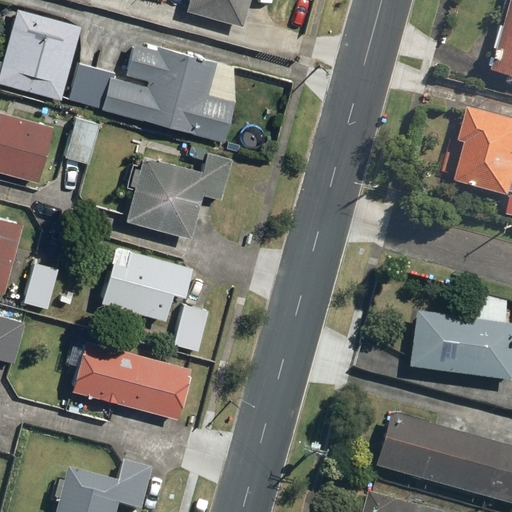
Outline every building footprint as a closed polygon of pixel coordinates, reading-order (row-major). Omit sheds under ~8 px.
[(237,27),(243,0),(182,0),(179,12),(237,27)] [(511,0),(510,0),(491,72),(511,77),(511,0)] [(75,26),(10,9),(0,49),(0,85),(56,100),(75,26)] [(118,75),(104,72),(95,112),(216,141),(234,70),(125,44),(118,75)] [(511,119),(466,108),(457,142),(463,144),(453,182),(508,196),(509,193),(511,194),(511,119)] [(48,128),(0,113),(0,177),(31,187),(48,128)] [(94,121),(70,114),(58,158),(83,164),(94,121)] [(200,146),(192,172),(134,156),(117,218),(185,237),(196,196),(218,203),(231,155),(200,146)] [(0,281),(15,227),(0,222),(0,281)] [(204,309),(178,301),(188,269),(109,245),(91,301),(153,320),(170,326),(164,347),(190,355),(204,309)] [(503,305),(465,293),(462,322),(408,315),(401,372),(506,385),(511,335),(511,328),(500,327),(503,305)] [(0,309),(0,356),(19,361),(30,317),(0,309)] [(80,340),(79,342),(69,339),(62,366),(72,369),(65,392),(168,421),(183,369),(80,340)] [(511,453),(379,417),(365,469),(511,509),(511,453)] [(73,467),(70,479),(62,478),(57,498),(65,499),(61,511),(120,511),(122,505),(145,511),(156,464),(122,456),(117,478),(73,467)] [(418,511),(359,495),(354,511),(418,511)]
